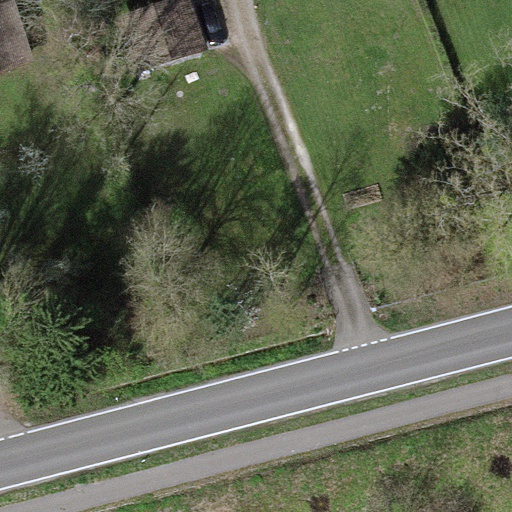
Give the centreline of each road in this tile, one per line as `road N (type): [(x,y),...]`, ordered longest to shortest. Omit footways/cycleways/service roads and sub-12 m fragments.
road 1 (secondary): [(511,336),(0,470)]
road 2 (unknown): [(355,377),(236,0)]
